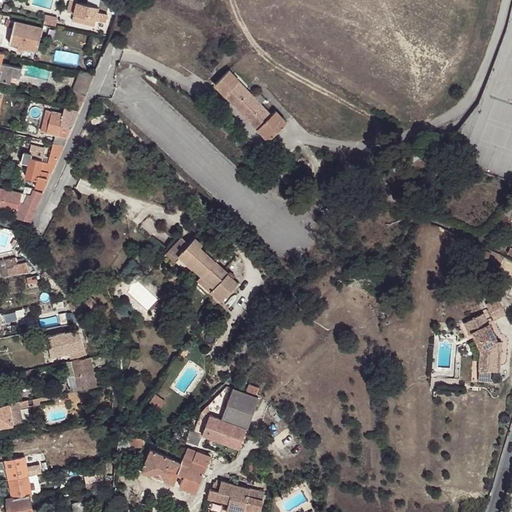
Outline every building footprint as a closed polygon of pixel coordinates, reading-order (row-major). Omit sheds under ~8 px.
[(74,0),(71,12),(77,14),(78,14),(81,2),(81,1),(77,0),(74,0)] [(107,22),(112,6),(102,0),(101,0),(100,7),(81,2),(78,14),(77,14),(75,20),(98,26),(100,20),(107,22)] [(15,21),(10,43),(38,50),(44,28),(15,21)] [(1,62),(0,70),(3,70),(0,80),(20,85),(21,77),(24,68),(1,62)] [(269,139),(287,122),(276,110),(273,114),(262,102),(265,99),(259,92),(255,96),(230,70),(216,84),(269,139)] [(80,92),(87,95),(95,74),(80,71),(74,89),(75,90),(80,92)] [(69,106),(80,111),(87,95),(80,92),(75,90),(72,97),(73,97),(69,106)] [(69,136),(80,111),(65,108),(64,114),(61,125),(58,134),(69,136)] [(58,134),(61,125),(64,114),(47,110),(42,130),(54,133),(58,134)] [(69,136),(58,134),(57,138),(55,144),(64,146),(69,136)] [(55,144),(54,144),(53,150),(62,152),(64,146),(55,144)] [(53,165),(56,165),(62,152),(53,150),(50,158),(50,160),(49,164),(53,165)] [(36,187),(45,189),(56,165),(53,165),(49,164),(43,162),(43,161),(33,158),(33,155),(24,153),(22,164),(30,166),(27,178),(30,179),(38,181),(37,184),(36,187)] [(50,160),(33,155),(33,158),(43,161),(43,162),(49,164),(50,160)] [(274,165),(277,169),(283,162),(279,158),(274,165)] [(277,169),(299,187),(305,180),(287,165),(283,162),(277,169)] [(33,193),(33,191),(35,188),(26,186),(24,195),(30,197),(33,193)] [(15,208),(22,210),(24,206),(27,207),(30,197),(24,195),(23,204),(16,202),(18,194),(3,190),(0,199),(0,201),(6,203),(5,208),(14,210),(15,208)] [(28,222),(31,220),(43,195),(33,191),(33,193),(30,197),(27,207),(24,206),(22,210),(19,218),(28,222)] [(23,204),(24,195),(18,194),(16,202),(23,204)] [(28,238),(23,235),(20,240),(25,243),(28,238)] [(202,277),(216,262),(205,251),(200,246),(202,244),(196,239),(190,245),(183,238),(171,251),(178,258),(180,256),(202,277)] [(216,262),(225,253),(214,242),(205,251),(216,262)] [(175,262),(178,258),(171,251),(167,255),(175,262)] [(29,271),(28,270),(27,263),(29,263),(27,260),(25,259),(17,260),(17,258),(7,260),(10,275),(29,271)] [(0,261),(3,276),(10,275),(7,260),(0,261)] [(239,284),(216,262),(202,277),(215,289),(212,293),(222,302),(239,284)] [(215,289),(202,277),(199,280),(212,293),(215,289)] [(83,304),(90,311),(95,306),(89,298),(83,304)] [(502,298),(490,304),(497,320),(509,314),(502,298)] [(487,313),(468,323),(473,334),(475,333),(484,350),(482,370),(494,371),(503,372),(504,351),(501,350),(502,341),(501,341),(487,313)] [(72,352),(85,348),(83,344),(83,341),(82,338),(49,346),(50,354),(60,351),(61,355),(72,352)] [(231,354),(242,363),(254,350),(243,340),(231,354)] [(73,361),(87,358),(85,348),(72,352),(73,361)] [(96,388),(91,357),(87,358),(73,361),(67,362),(70,376),(75,375),(77,388),(77,391),(96,388)] [(482,370),(481,380),(493,381),(494,371),(482,370)] [(259,387),(248,383),(246,390),(256,394),(259,387)] [(227,384),(202,411),(247,427),(255,405),(257,397),(227,384)] [(28,406),(27,400),(16,402),(18,408),(28,406)] [(18,408),(16,402),(9,403),(12,422),(18,421),(15,408),(18,408)] [(12,422),(9,403),(0,404),(0,426),(12,424),(12,422)] [(187,440),(199,445),(203,434),(239,447),(247,427),(202,411),(194,430),(190,429),(187,440)] [(117,438),(116,453),(126,455),(130,451),(131,446),(130,446),(130,445),(130,438),(126,438),(117,438)] [(35,455),(41,454),(40,447),(32,448),(33,455),(35,455)] [(150,449),(141,469),(173,484),(177,475),(182,478),(178,486),(194,493),(210,458),(187,448),(181,462),(150,449)] [(31,461),(36,460),(35,455),(33,455),(25,457),(25,459),(27,459),(28,461),(26,462),(28,473),(33,472),(31,461)] [(28,473),(26,462),(25,459),(25,457),(5,460),(8,479),(28,476),(28,473)] [(257,469),(257,462),(247,462),(247,474),(256,474),(257,469)] [(98,482),(105,481),(106,472),(100,474),(85,477),(86,484),(93,483),(98,482)] [(29,481),(28,476),(8,479),(12,498),(29,495),(32,494),(31,489),(29,481)] [(101,493),(105,481),(98,482),(99,487),(94,488),(93,488),(94,494),(101,493)] [(247,511),(248,508),(260,511),(264,491),(220,481),(219,484),(212,483),(211,489),(209,489),(207,497),(224,501),(224,503),(228,504),(227,511),(230,511),(247,511)] [(29,495),(12,498),(7,499),(9,511),(32,511),(32,509),(29,495)] [(72,504),(74,511),(83,511),(90,510),(88,500),(72,504)]
